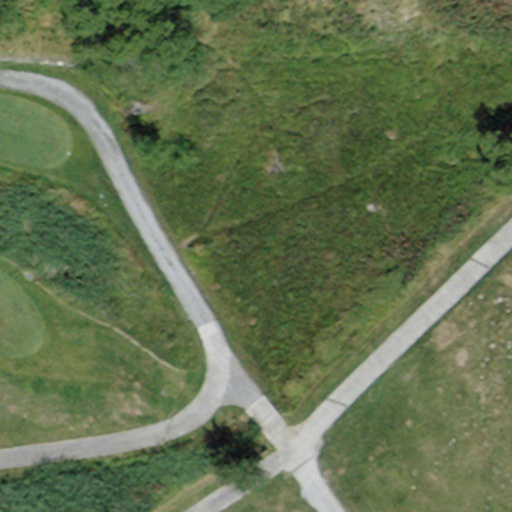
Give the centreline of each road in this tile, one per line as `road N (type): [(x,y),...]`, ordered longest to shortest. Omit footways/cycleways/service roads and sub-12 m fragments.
road 1 (track): [(0,465),(118,448),(174,430),(202,404),(211,377),(210,350),(112,159),(56,105),(0,78)]
road 2 (track): [(511,227),(288,456),(193,511)]
road 3 (track): [(211,370),(243,395),(324,511)]
